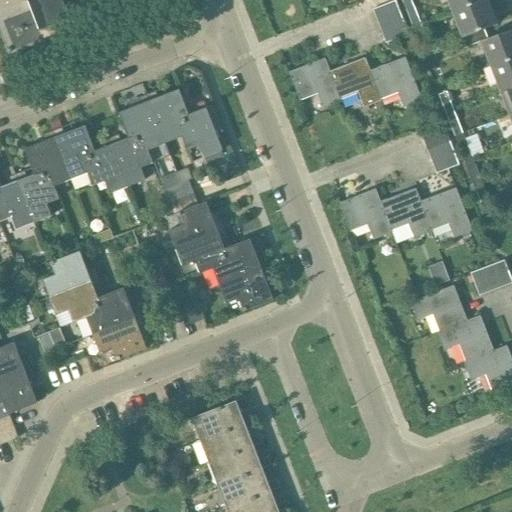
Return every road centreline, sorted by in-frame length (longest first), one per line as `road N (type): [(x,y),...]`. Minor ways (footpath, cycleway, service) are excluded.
road 1 (residential): [(22,511),(56,441),(99,391),(271,327)]
road 2 (residential): [(334,301),(224,28)]
road 3 (residential): [(4,116),(224,28)]
road 4 (residential): [(271,327),(328,467),(354,484)]
road 5 (residential): [(396,471),(334,301)]
road 6 (residential): [(396,471),(511,428)]
